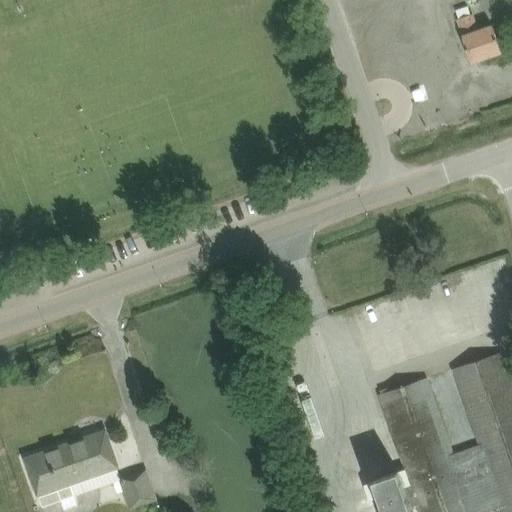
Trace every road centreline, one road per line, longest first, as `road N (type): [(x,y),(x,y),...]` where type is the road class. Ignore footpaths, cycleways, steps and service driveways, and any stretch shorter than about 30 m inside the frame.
road 1 (tertiary): [(104,292),(500,154)]
road 2 (residential): [(195,511),(169,489),(104,292)]
